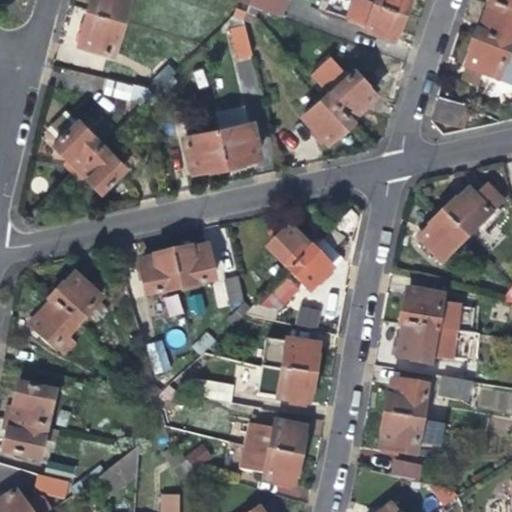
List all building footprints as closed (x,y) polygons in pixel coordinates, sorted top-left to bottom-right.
[(91,0),(88,12),(120,21),(125,0),(91,0)] [(248,0),(246,6),(256,10),(278,18),(284,0),(248,0)] [(394,28),(399,13),(371,3),(364,0),(350,0),(344,19),(362,28),(362,31),(389,40),(394,28)] [(372,0),(371,3),(399,13),(403,0),(372,0)] [(511,0),(490,0),(487,8),(511,17),(511,0)] [(237,3),(234,10),(244,14),(246,6),(237,3)] [(253,18),(256,10),(246,6),(244,14),(253,18)] [(482,22),(475,39),(506,52),(511,35),(511,17),(487,8),(482,22)] [(231,17),(241,21),(244,14),(234,10),(231,17)] [(110,52),(120,21),(88,12),(83,28),(79,43),(110,52)] [(250,24),(253,18),(244,14),(241,21),(250,24)] [(226,32),(234,59),(249,54),(241,27),(226,32)] [(494,81),(506,52),(475,39),(467,60),(463,69),(494,81)] [(308,77),(325,96),(348,119),(360,108),(372,97),(349,74),(345,77),(328,57),(308,77)] [(153,82),(145,90),(151,95),(158,88),(153,82)] [(335,131),(348,119),(325,96),(315,105),(304,87),(292,94),(304,115),(300,119),(322,143),(335,131)] [(163,93),(158,88),(151,95),(156,101),(163,93)] [(138,97),(143,103),(151,95),(145,90),(138,97)] [(148,108),(156,101),(151,95),(143,103),(148,108)] [(511,115),(511,96),(499,98),(500,117),(511,115)] [(437,102),(430,123),(455,131),(462,110),(437,102)] [(57,150),(67,160),(76,169),(101,145),(105,141),(111,134),(99,122),(88,133),(77,121),(53,145),(57,150)] [(209,168),(224,165),(217,133),(208,136),(205,123),(181,128),(191,172),(209,168)] [(249,126),(217,133),(224,165),(247,160),(256,158),(249,126)] [(133,165),(143,155),(122,135),(112,145),(133,165)] [(124,169),(101,145),(76,169),(84,177),(100,193),(107,185),(124,169)] [(60,167),(69,176),(76,169),(67,160),(60,167)] [(77,185),(84,177),(76,169),(69,176),(77,185)] [(453,207),(441,220),(464,243),(482,223),(498,208),(481,191),(471,202),(465,196),(453,207)] [(440,267),(464,243),(441,220),(429,231),(418,242),(440,267)] [(267,252),(286,272),(306,252),(292,238),(287,232),(267,252)] [(319,241),(306,252),(286,272),(306,293),(319,280),(339,261),(319,241)] [(186,255),(171,259),(178,292),(210,285),(203,252),(186,255)] [(145,299),(178,292),(171,259),(150,263),(138,266),(145,299)] [(73,280),(51,305),(76,328),(98,301),(80,286),(73,280)] [(241,305),(236,281),(222,284),(227,308),(241,305)] [(170,318),(184,313),(178,294),(164,298),(170,318)] [(190,314),(205,312),(202,294),(187,297),(190,314)] [(403,311),(400,326),(431,333),(448,335),(467,337),(469,337),(472,312),(437,308),(438,301),(406,295),(403,311)] [(130,306),(132,313),(137,330),(153,326),(147,302),(130,306)] [(54,353),(76,328),(51,305),(37,321),(29,331),(54,353)] [(295,323),(315,329),(321,311),(301,305),(295,323)] [(241,306),(233,314),(238,319),(246,312),(241,306)] [(252,317),(246,312),(238,319),(243,325),(252,317)] [(226,322),(231,327),(238,319),(233,314),(226,322)] [(236,332),(243,325),(238,319),(231,327),(236,332)] [(467,337),(448,335),(431,333),(400,326),(397,344),(395,360),(427,365),(428,359),(462,364),(467,337)] [(169,347),(186,344),(183,329),(166,332),(169,347)] [(198,358),(203,353),(214,343),(206,334),(190,349),(198,358)] [(279,373),(308,377),(311,362),(313,351),(264,342),(259,367),(279,373)] [(306,391),(308,377),(279,373),(259,367),(254,397),(304,406),(306,391)] [(172,368),(153,387),(160,394),(165,388),(166,388),(179,376),(172,368)] [(473,384),(454,381),(442,379),(438,401),(469,406),(473,384)] [(190,381),(187,395),(226,402),(229,388),(190,381)] [(388,400),(385,418),(418,424),(423,391),(391,386),(388,400)] [(153,387),(148,392),(155,399),(160,394),(153,387)] [(173,395),(166,388),(165,388),(160,394),(167,401),(173,395)] [(14,406),(10,421),(43,428),(51,397),(17,390),(14,406)] [(143,398),(150,405),(155,399),(148,392),(143,398)] [(163,406),(167,401),(160,394),(155,399),(163,406)] [(158,412),(163,406),(155,399),(150,405),(158,412)] [(380,451),(412,456),(414,443),(439,447),(442,428),(418,424),(385,418),(382,436),(380,451)] [(36,461),(43,428),(10,421),(7,436),(3,455),(36,461)] [(301,433),(273,427),(271,432),(247,427),(243,447),(267,453),(295,460),(298,445),(301,433)] [(292,473),(295,460),(267,453),(243,447),(237,470),(262,476),(260,481),(289,487),(292,473)] [(135,449),(110,469),(96,481),(108,497),(134,478),(135,449)] [(178,454),(172,459),(178,467),(184,462),(178,454)] [(166,464),(171,472),(178,467),(172,459),(166,464)] [(190,471),(184,462),(178,467),(185,476),(190,471)] [(389,478),(404,482),(416,485),(420,469),(394,462),(389,478)] [(44,477),(70,484),(73,470),(47,464),(44,477)] [(178,481),(185,476),(178,467),(171,472),(178,481)] [(87,479),(78,485),(82,491),(91,485),(87,479)] [(70,491),(74,496),(82,491),(78,485),(70,491)] [(95,492),(91,485),(82,491),(86,497),(95,492)] [(450,494),(431,489),(445,507),(455,500),(450,494)] [(79,503),(86,497),(82,491),(74,496),(79,503)] [(0,511),(21,511),(18,506),(12,497),(0,505),(0,511)] [(39,511),(30,498),(18,506),(21,511),(39,511)] [(177,511),(178,498),(163,498),(162,511),(177,511)]
